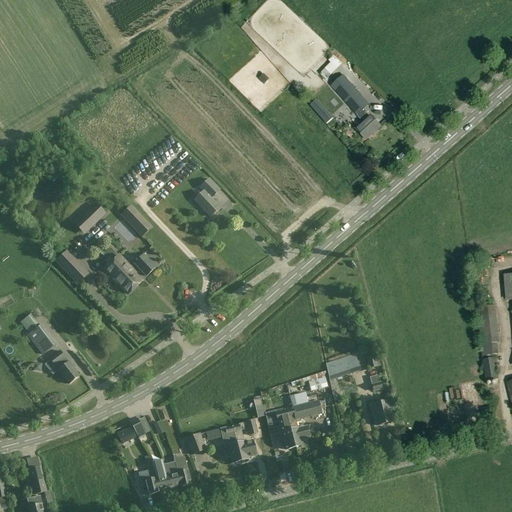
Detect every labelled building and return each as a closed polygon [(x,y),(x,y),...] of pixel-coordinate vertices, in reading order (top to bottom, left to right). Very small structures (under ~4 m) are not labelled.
[(331,63),(325,69),(331,75),(341,64),(342,65),(351,73),(355,68),(342,56),(338,60),(333,56),(329,61),(331,63)] [(343,76),(331,86),(357,116),(363,122),(356,129),(351,123),(343,130),(356,145),(363,138),(365,140),(380,127),(370,116),(364,110),(369,105),(343,76)] [(203,192),(193,201),(210,218),(221,208),(212,199),(221,191),(209,179),(199,188),(203,192)] [(84,236),(106,215),(95,203),(73,224),(84,236)] [(153,227),(132,206),(121,216),(142,238),(153,227)] [(67,251),(55,262),(75,283),(87,272),(67,251)] [(134,264),(146,277),(155,268),(143,255),(134,264)] [(119,256),(104,270),(117,284),(118,283),(128,294),(141,281),(131,271),(132,270),(119,256)] [(491,307),(477,309),(482,361),(481,361),(485,382),(497,380),(493,356),(496,355),(491,307)] [(26,331),(37,323),(31,315),(20,323),(26,331)] [(55,346),(40,327),(27,337),(42,356),(55,346)] [(69,333),(76,337),(78,331),(71,328),(69,333)] [(69,385),(79,377),(60,352),(50,359),(69,385)] [(355,356),(326,365),(329,381),(360,371),(355,356)] [(378,367),(375,357),(364,359),(365,363),(367,363),(369,369),(378,367)] [(381,389),(378,376),(370,378),(374,391),(381,389)] [(311,392),(328,388),(325,379),(309,383),(311,392)] [(293,409),(285,411),(287,420),(289,425),(291,434),(294,448),(303,446),(301,440),(310,437),(307,427),(298,430),(296,420),(311,416),(322,414),(319,402),(309,405),(306,393),(290,397),(293,409)] [(387,425),(390,424),(391,423),(392,422),(387,402),(372,406),(377,426),(378,426),(380,427),(383,426),(384,424),(386,424),(387,425)] [(285,409),(265,414),(271,437),(276,435),(273,423),(278,422),(279,427),(277,428),(280,443),(284,442),(286,450),(294,448),(291,434),(289,425),(287,420),(285,411),(285,409)] [(145,436),(138,420),(130,423),(139,439),(145,436)] [(249,436),(257,434),(254,421),(246,424),(249,436)] [(164,431),(160,423),(154,426),(157,435),(164,431)] [(239,425),(232,427),(234,436),(241,461),(249,459),(245,442),(244,442),(241,430),(240,430),(239,425)] [(226,428),(220,430),(224,447),(225,447),(227,455),(231,455),(233,463),(241,461),(234,436),(232,427),(226,429),(226,428)] [(123,444),(135,438),(131,428),(118,435),(123,444)] [(200,433),(186,439),(192,455),(206,449),(200,433)] [(171,459),(177,457),(173,446),(167,448),(171,459)] [(186,462),(175,465),(177,473),(181,487),(191,484),(188,470),(187,470),(187,468),(186,462)] [(164,464),(153,466),(153,468),(154,471),(156,478),(156,479),(159,492),(170,489),(166,474),(165,468),(164,464)] [(175,465),(165,468),(166,474),(170,489),(180,486),(181,487),(177,473),(175,465)] [(35,495),(45,492),(40,468),(29,471),(35,495)] [(154,471),(138,475),(142,490),(147,489),(149,495),(159,492),(156,479),(156,478),(154,471)] [(0,511),(3,511),(3,509),(9,508),(6,496),(5,496),(0,497),(0,507),(1,509),(0,509),(0,511)] [(43,504),(42,504),(40,496),(27,499),(29,507),(29,511),(42,511),(43,511),(44,511),(43,504)]
